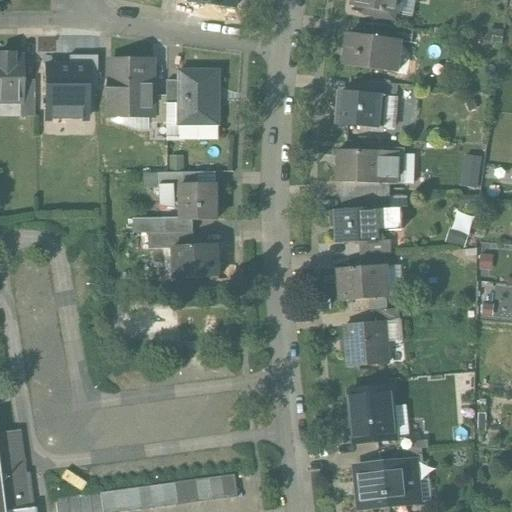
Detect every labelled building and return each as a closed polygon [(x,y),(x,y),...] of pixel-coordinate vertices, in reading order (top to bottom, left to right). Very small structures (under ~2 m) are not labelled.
[(355,0),(354,9),(398,16),(400,0),(355,0)] [(371,39),(400,43),(412,44),(413,32),(373,25),(371,39)] [(371,39),(349,36),(345,67),(396,74),(400,43),(371,39)] [(21,58),(0,57),(0,103),(19,104),(21,104),(21,82),(21,58)] [(86,90),(99,90),(99,59),(69,59),(69,70),(86,70),(86,90)] [(152,64),(111,64),(111,116),(150,116),(153,116),(153,97),(152,64)] [(86,90),(86,70),(69,70),(45,70),(46,125),(87,125),(86,90)] [(220,72),(179,72),(179,82),(179,106),(179,136),(219,135),(220,72)] [(34,82),(21,82),(21,104),(19,104),(19,118),(34,118),(34,82)] [(179,106),(179,82),(167,82),(167,97),(167,106),(179,106)] [(369,84),(368,96),(380,97),(380,99),(395,100),(396,86),(369,84)] [(368,96),(341,94),(338,126),(378,130),(380,99),(380,97),(368,96)] [(167,97),(153,97),(153,116),(150,116),(150,125),(167,125),(167,106),(167,97)] [(400,154),(339,152),(337,184),(344,184),(391,185),(399,185),(400,154)] [(159,193),(182,192),(183,222),(193,222),(216,221),(216,187),(199,187),(198,174),(159,174),(159,193)] [(344,198),(357,198),(391,198),(391,185),(344,184),(344,198)] [(357,198),(357,211),(402,209),(402,210),(409,210),(409,198),(391,198),(357,198)] [(357,211),(332,212),(332,221),(338,221),(339,244),(360,243),(382,242),(382,241),(382,231),(403,230),(402,210),(402,209),(357,211)] [(193,222),(183,222),(148,222),(148,235),(194,234),(193,222)] [(194,249),(194,234),(148,235),(148,252),(175,251),(175,250),(194,249)] [(360,243),(360,256),(384,255),(392,254),(391,241),(382,241),(382,242),(360,243)] [(194,249),(175,250),(175,251),(176,281),(218,279),(217,248),(194,249)] [(361,270),(385,268),(384,255),(360,256),(361,270)] [(361,270),(339,271),(341,304),(388,300),(385,268),(361,270)] [(372,312),(372,325),(386,324),(401,323),(399,311),(372,312)] [(372,325),(344,328),(347,369),(389,366),(386,324),(372,325)] [(390,389),(349,394),(355,445),(379,443),(396,441),(396,440),(390,389)] [(379,443),(380,454),(412,450),(411,439),(396,440),(396,441),(379,443)] [(381,467),(415,463),(413,450),(412,450),(380,454),(381,467)] [(381,467),(357,470),(362,511),(420,505),(415,463),(381,467)] [(100,493),(102,511),(134,511),(238,498),(235,476),(100,493)] [(2,511),(0,493),(0,511),(33,511),(33,510),(14,511),(2,511)] [(102,511),(100,493),(54,499),(56,511),(102,511)]
